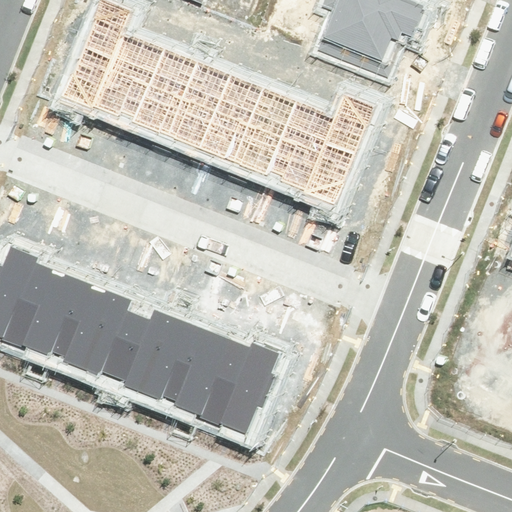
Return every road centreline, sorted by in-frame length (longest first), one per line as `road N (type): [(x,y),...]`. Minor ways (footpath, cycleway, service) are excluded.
road 1 (residential): [(0,136),(404,298)]
road 2 (residential): [(404,298),(511,31)]
road 3 (residential): [(339,444),(511,507)]
road 4 (residential): [(339,444),(404,298)]
